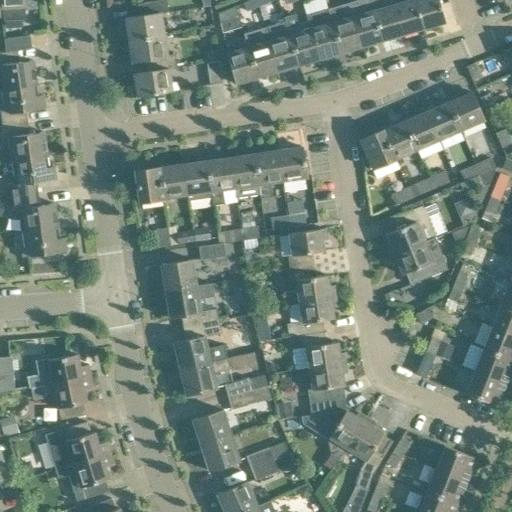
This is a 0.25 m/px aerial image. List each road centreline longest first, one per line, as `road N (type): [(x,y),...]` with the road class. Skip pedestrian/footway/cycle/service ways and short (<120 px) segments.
road 1 (residential): [(495,428),(392,387),(373,368),(335,103)]
road 2 (residential): [(335,103),(91,138)]
road 3 (residential): [(172,511),(138,414),(113,301)]
road 4 (residential): [(511,30),(335,103)]
road 5 (residential): [(113,301),(91,138)]
road 6 (residential): [(91,138),(73,0)]
